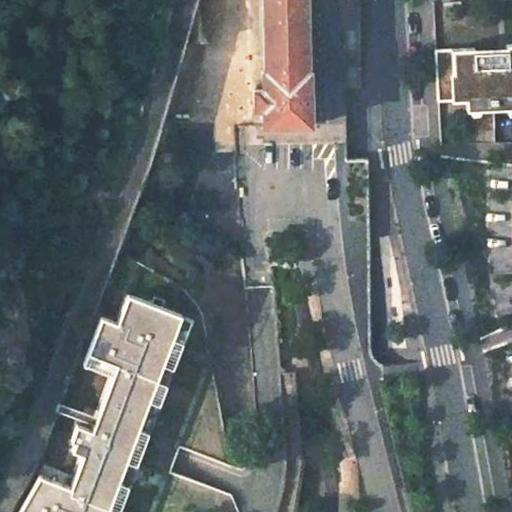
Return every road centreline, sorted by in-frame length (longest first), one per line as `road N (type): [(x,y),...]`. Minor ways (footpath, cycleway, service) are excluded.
road 1 (residential): [(0,502),(27,454),(136,157),(183,0)]
road 2 (residential): [(390,0),(400,153),(472,511)]
road 3 (residential): [(385,511),(348,369),(312,170)]
